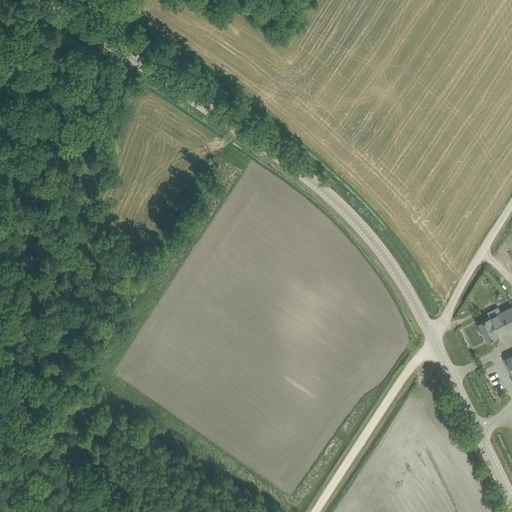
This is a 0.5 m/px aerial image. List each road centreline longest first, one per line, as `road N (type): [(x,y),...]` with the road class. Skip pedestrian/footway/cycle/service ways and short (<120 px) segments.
road 1 (tertiary): [(511,501),(393,264),(344,207),(41,0)]
road 2 (track): [(315,511),(511,206)]
